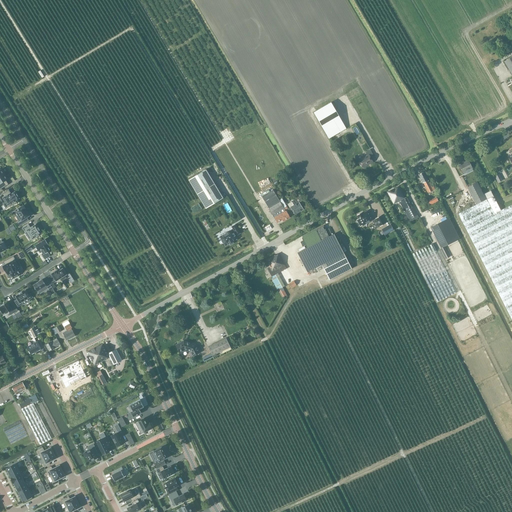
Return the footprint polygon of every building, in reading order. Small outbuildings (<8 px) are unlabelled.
[(331,102),(314,112),(329,139),(346,128),(331,102)] [(266,175),(273,171),(251,131),(244,135),(266,175)] [(367,156),(359,160),(363,168),(373,162),(371,158),(374,156),(370,150),(366,152),(367,156)] [(459,165),(463,173),(472,168),(468,161),(459,165)] [(423,183),(424,183),(429,193),(436,190),(434,185),(431,186),(428,180),(429,180),(425,172),(419,175),(423,183)] [(495,176),(498,182),(503,180),(499,173),(495,176)] [(202,186),(195,190),(206,209),(224,198),(213,179),(204,185),(203,183),(201,184),(202,186)] [(477,182),(467,187),(476,204),(486,199),(483,195),(477,182)] [(399,201),(402,206),(404,210),(412,206),(407,196),(406,197),(400,185),(387,192),(393,204),(399,201)] [(8,207),(9,207),(12,205),(11,203),(19,199),(19,198),(15,192),(10,195),(10,194),(10,193),(11,193),(10,193),(9,190),(8,190),(0,195),(0,199),(1,201),(4,199),(8,207)] [(274,190),(262,196),(278,223),(283,220),(284,221),(291,218),(287,211),(286,211),(285,210),(288,208),(285,202),(282,198),(279,200),(274,190)] [(491,191),(483,195),(486,199),(493,196),(491,191)] [(298,192),(294,194),(297,198),(293,201),(295,205),(291,207),(295,214),(304,209),(300,202),(303,200),(298,192)] [(476,205),(458,214),(462,221),(511,319),(511,204),(501,211),(494,196),(493,196),(486,199),(476,204),(476,205)] [(26,217),(29,216),(25,210),(26,209),(24,206),(16,211),(22,220),(17,223),(19,226),(28,220),(26,217)] [(357,215),(363,226),(373,220),(368,210),(362,213),(362,212),(357,215)] [(376,218),(380,226),(385,223),(381,216),(376,218)] [(431,228),(441,248),(460,238),(450,218),(431,228)] [(41,233),(39,230),(38,228),(36,225),(36,224),(35,224),(35,225),(30,228),(28,224),(22,228),(25,232),(25,233),(25,232),(27,231),(32,239),(32,240),(33,239),(41,234),(42,234),(41,233)] [(232,230),(220,237),(226,247),(237,240),(235,236),(237,236),(241,234),(236,225),(232,227),(233,229),(232,230)] [(385,235),(393,230),(391,225),(382,230),(385,235)] [(297,253),(307,272),(322,265),(344,253),(334,234),(297,253)] [(50,251),(50,250),(49,250),(48,248),(49,248),(48,248),(47,246),(48,245),(49,245),(45,239),(45,240),(35,246),(35,245),(35,246),(39,251),(41,250),(42,250),(42,249),(43,249),(45,252),(42,254),(45,259),(50,256),(48,253),(50,251)] [(437,302),(457,292),(433,244),(412,254),(437,302)] [(352,269),(344,253),(322,265),(329,280),(352,269)] [(266,261),(270,267),(268,268),(272,277),(287,268),(279,254),(276,256),(276,255),(266,261)] [(15,278),(19,276),(18,276),(19,275),(18,273),(19,273),(19,272),(18,271),(16,268),(19,267),(13,256),(3,262),(5,265),(3,267),(5,271),(6,271),(8,275),(10,277),(13,276),(14,278),(15,278)] [(58,272),(57,272),(61,278),(60,278),(62,281),(66,278),(65,276),(66,275),(67,275),(66,274),(63,269),(63,268),(62,269),(58,271),(58,272)] [(52,275),(46,278),(51,285),(54,283),(60,278),(61,278),(57,272),(58,272),(58,271),(57,270),(51,274),(51,273),(51,274),(52,275)] [(33,285),(37,291),(46,286),(48,289),(52,287),(48,281),(45,283),(44,282),(42,279),(33,285)] [(14,301),(18,307),(23,303),(22,302),(28,298),(29,300),(33,297),(30,293),(29,295),(26,290),(25,290),(16,296),(16,297),(17,299),(14,301)] [(0,310),(3,314),(5,313),(6,314),(12,310),(14,313),(17,310),(12,301),(8,303),(7,302),(1,306),(1,307),(0,307),(0,310)] [(67,331),(63,333),(65,336),(64,336),(67,340),(75,336),(73,331),(71,328),(72,328),(70,324),(65,327),(67,331)] [(57,338),(46,344),(49,351),(55,348),(54,348),(60,344),(57,338)] [(226,338),(208,347),(213,357),(217,356),(216,354),(220,352),(221,354),(232,349),(226,338)] [(200,352),(195,344),(184,341),(176,345),(180,353),(180,352),(185,349),(190,351),(193,356),(192,356),(192,357),(200,352)] [(31,354),(41,349),(38,342),(27,347),(31,354)] [(87,352),(95,365),(110,358),(109,357),(110,357),(114,364),(121,361),(116,349),(108,354),(103,344),(99,346),(87,352)] [(58,371),(68,392),(89,382),(79,361),(58,371)] [(102,374),(97,376),(102,385),(106,383),(102,374)] [(23,382),(12,388),(16,395),(26,389),(23,382)] [(29,397),(19,402),(22,409),(21,409),(35,434),(40,444),(51,439),(33,403),(32,403),(29,397)] [(133,410),(127,413),(130,419),(141,413),(139,409),(144,407),(140,400),(130,405),(133,410)] [(120,418),(118,419),(122,427),(126,425),(124,421),(122,422),(120,418)] [(144,419),(138,421),(141,427),(140,428),(142,433),(152,428),(150,423),(147,424),(146,423),(146,422),(146,423),(145,421),(145,420),(145,421),(144,419)] [(100,423),(90,428),(93,435),(98,432),(97,429),(102,427),(100,423)] [(118,432),(111,436),(117,447),(118,446),(118,447),(122,445),(121,444),(124,443),(119,434),(122,433),(118,425),(115,426),(118,432)] [(96,441),(103,455),(109,452),(110,452),(108,448),(111,447),(106,437),(106,438),(97,442),(96,441)] [(94,460),(96,459),(97,458),(95,456),(98,454),(94,444),(89,447),(90,449),(85,452),(84,453),(86,457),(87,456),(90,462),(94,460)] [(39,454),(42,459),(53,453),(51,448),(44,451),(43,447),(37,450),(39,454)] [(154,451),(153,451),(153,452),(158,462),(155,463),(157,468),(165,464),(163,460),(166,458),(167,458),(166,458),(165,454),(163,451),(161,448),(162,448),(161,447),(154,451)] [(49,462),(56,458),(53,453),(42,459),(44,464),(43,464),(45,467),(50,464),(49,462)] [(9,473),(20,468),(17,463),(7,468),(9,473)] [(47,472),(48,472),(50,477),(62,471),(62,470),(62,471),(59,466),(53,469),(51,466),(46,469),(47,472)] [(163,467),(156,470),(158,473),(161,472),(164,478),(174,473),(173,471),(172,468),(172,469),(171,467),(171,466),(170,467),(167,468),(165,469),(164,470),(163,467)] [(114,474),(112,475),(115,481),(126,475),(122,467),(113,471),(114,474)] [(20,468),(9,473),(9,474),(11,478),(22,473),(20,468)] [(53,485),(59,482),(58,479),(64,476),(62,471),(50,477),(53,481),(52,482),(53,485)] [(11,478),(14,483),(22,478),(24,478),(22,473),(11,478)] [(25,483),(22,478),(14,483),(16,486),(16,487),(25,483)] [(169,488),(166,489),(169,495),(178,490),(176,487),(179,485),(177,483),(179,482),(176,478),(166,483),(169,488)] [(25,483),(16,487),(16,488),(18,492),(27,487),(25,483)] [(28,486),(27,487),(18,492),(20,496),(31,491),(28,486)] [(124,494),(121,495),(124,501),(130,498),(132,501),(141,496),(139,494),(135,496),(132,490),(128,492),(127,491),(123,493),(124,494)] [(31,491),(20,496),(21,497),(23,501),(25,500),(26,501),(29,499),(29,498),(33,496),(31,491)] [(176,491),(168,495),(171,501),(174,499),(177,505),(187,500),(184,494),(179,496),(176,491)] [(68,507),(77,502),(77,500),(76,496),(68,500),(67,498),(59,501),(61,504),(63,503),(66,508),(68,507)] [(134,505),(127,508),(129,511),(136,511),(137,511),(143,508),(140,502),(139,502),(138,499),(132,502),(134,505)] [(73,511),(73,510),(80,507),(78,502),(77,502),(68,507),(70,511),(69,511),(73,511)]
